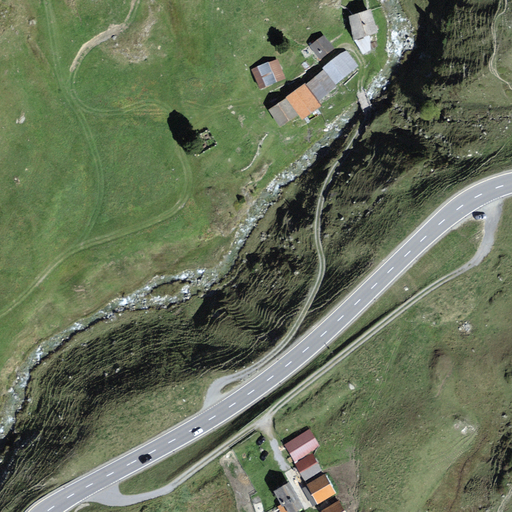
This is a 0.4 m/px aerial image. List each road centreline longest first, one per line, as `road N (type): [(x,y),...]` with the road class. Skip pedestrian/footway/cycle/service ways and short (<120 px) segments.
road 1 (primary): [(511,182),(438,223),(263,385),(46,511)]
road 2 (track): [(0,319),(63,259),(178,216),(192,196),(179,138),(167,121),(95,122),(74,97),(82,57),(135,16),(139,0)]
